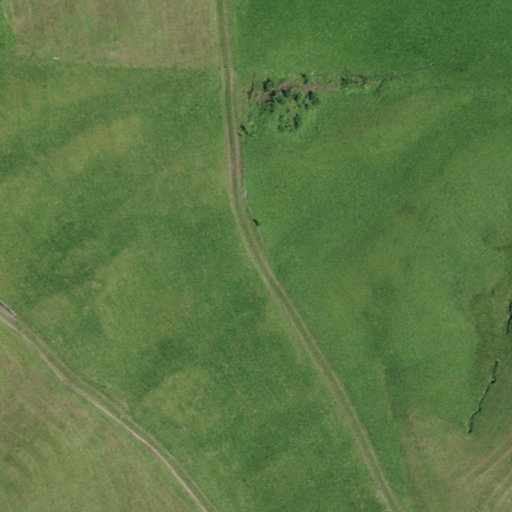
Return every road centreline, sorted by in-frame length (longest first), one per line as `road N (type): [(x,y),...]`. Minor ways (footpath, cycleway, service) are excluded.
road 1 (track): [(222,0),(237,200),(260,262),(401,511)]
road 2 (track): [(203,511),(182,480),(0,318)]
